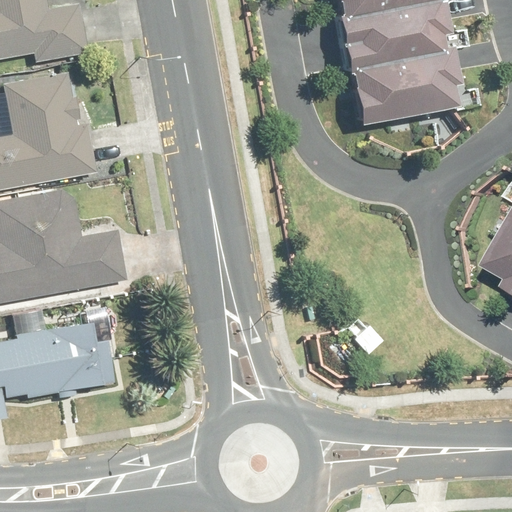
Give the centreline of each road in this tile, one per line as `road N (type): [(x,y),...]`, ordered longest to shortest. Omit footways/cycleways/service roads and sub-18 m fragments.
road 1 (tertiary): [(227,285),(172,0)]
road 2 (residential): [(434,199),(357,180),(316,144),(295,111),(273,0)]
road 3 (tertiary): [(235,504),(23,502)]
road 4 (tertiary): [(23,502),(214,446)]
road 5 (residential): [(511,356),(447,306),(434,199)]
road 6 (tertiary): [(297,427),(456,451)]
road 7 (tertiary): [(456,451),(309,476)]
road 8 (tertiary): [(227,285),(289,420)]
road 9 (tertiary): [(227,427),(227,285)]
